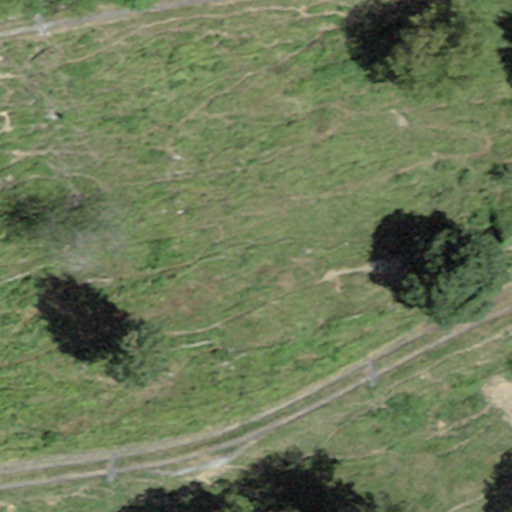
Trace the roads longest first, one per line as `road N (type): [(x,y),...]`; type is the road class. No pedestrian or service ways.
road 1 (track): [(511,303),(416,341),(279,418),(221,441),(0,482)]
road 2 (track): [(0,34),(195,0)]
